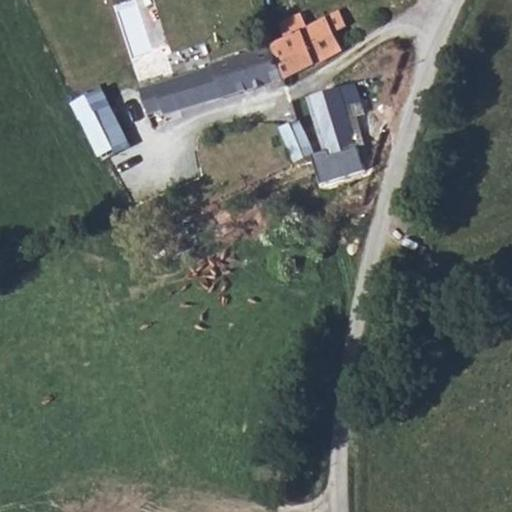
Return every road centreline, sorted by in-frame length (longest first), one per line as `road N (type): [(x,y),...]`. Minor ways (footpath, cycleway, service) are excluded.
road 1 (unclassified): [(375,274),(309,81),(385,36),(446,34)]
road 2 (unclassified): [(375,274),(406,138),(446,34)]
road 3 (unclassified): [(338,511),(375,274)]
